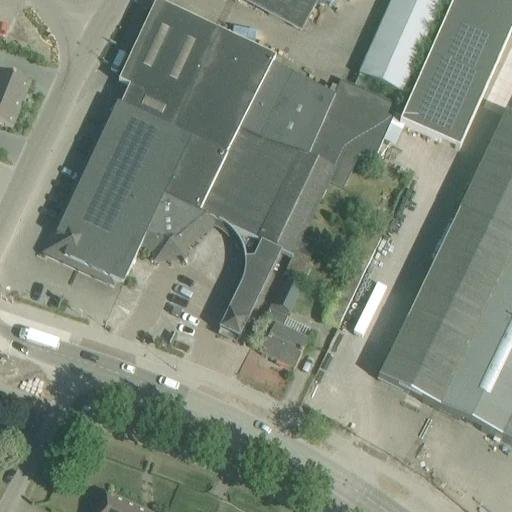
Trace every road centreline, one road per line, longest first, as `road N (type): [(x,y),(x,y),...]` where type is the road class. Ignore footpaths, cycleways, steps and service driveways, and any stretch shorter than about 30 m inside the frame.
road 1 (tertiary): [(384,511),(243,426),(80,361)]
road 2 (unclassified): [(0,230),(85,47)]
road 3 (unclassified): [(4,511),(80,361)]
